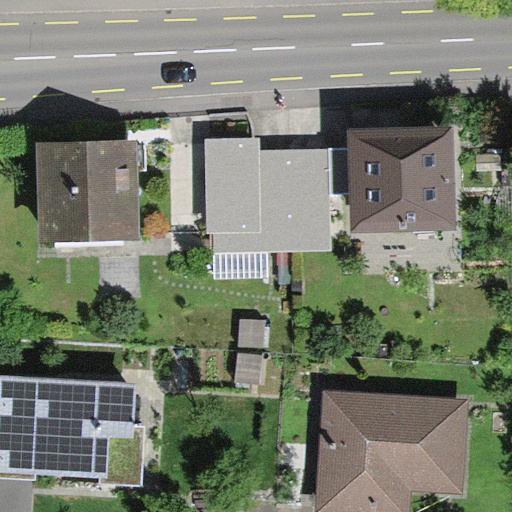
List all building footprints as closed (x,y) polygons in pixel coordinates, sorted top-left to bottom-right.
[(451,128),(354,131),(356,229),(453,227),(451,128)] [(262,136),(207,139),(211,229),(217,229),(218,252),(333,247),(328,147),(262,150),(262,136)] [(136,141),(36,144),(39,245),(138,242),(136,141)] [(138,383),(0,374),(0,478),(143,487),(147,422),(136,421),(138,383)] [(465,497),(469,398),(321,391),(316,511),(411,511),(412,495),(465,497)]
